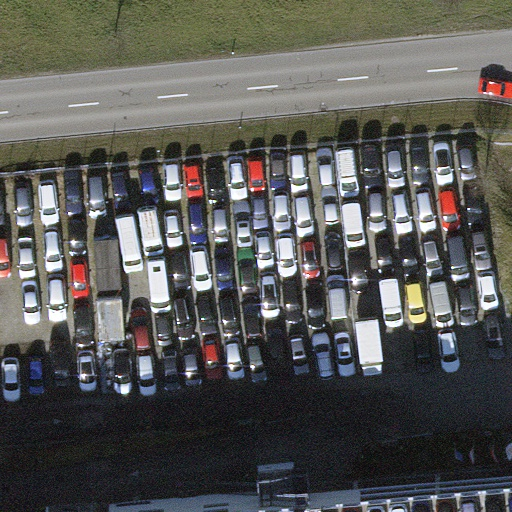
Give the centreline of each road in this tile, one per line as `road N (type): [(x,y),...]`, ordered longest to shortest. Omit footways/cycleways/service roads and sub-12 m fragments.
road 1 (tertiary): [(0,114),(511,66)]
road 2 (unknown): [(511,370),(0,414)]
